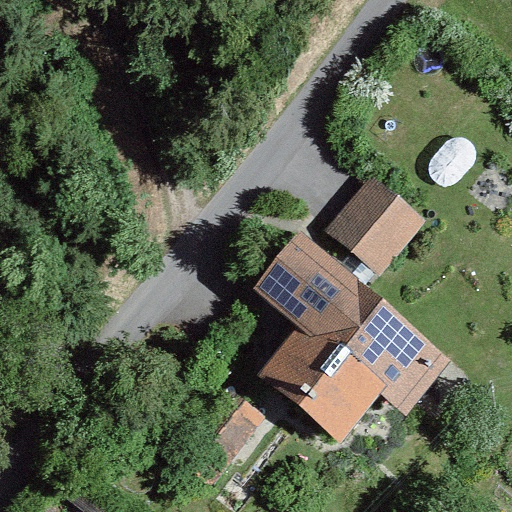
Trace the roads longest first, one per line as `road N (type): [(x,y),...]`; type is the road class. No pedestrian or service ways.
road 1 (unclassified): [(0,509),(199,264),(378,0)]
road 2 (track): [(199,264),(144,82),(87,0)]
